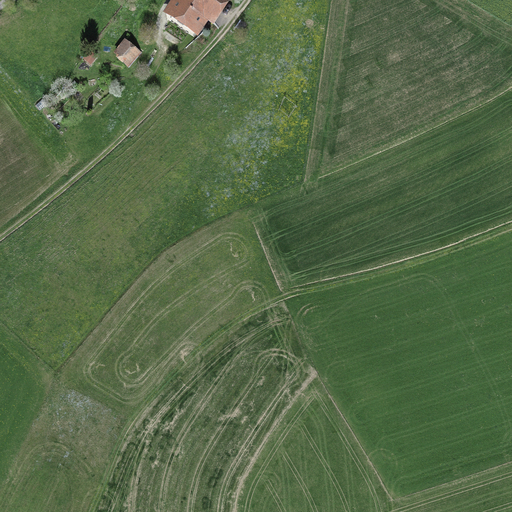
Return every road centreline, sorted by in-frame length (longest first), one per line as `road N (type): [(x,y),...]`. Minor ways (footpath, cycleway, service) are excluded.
road 1 (track): [(0,238),(124,136),(248,0)]
road 2 (track): [(286,296),(511,227)]
